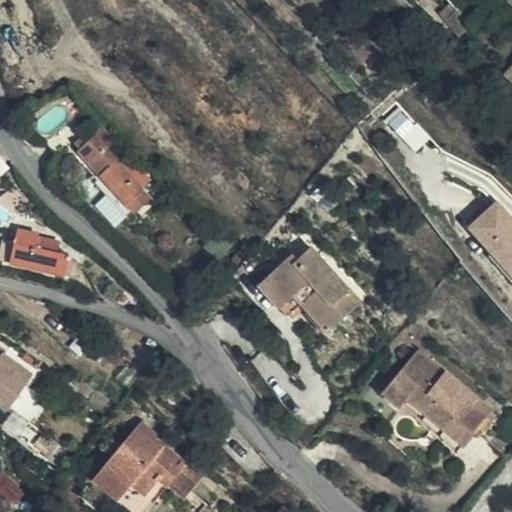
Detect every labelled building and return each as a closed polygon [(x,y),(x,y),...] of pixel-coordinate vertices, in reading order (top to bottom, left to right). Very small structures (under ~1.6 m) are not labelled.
[(448,0),(430,0),(460,34),(471,25),(459,12),(448,0)] [(387,119),(402,137),(413,128),(397,110),(387,119)] [(99,117),(99,115),(99,114),(98,113),(97,112),(96,112),(94,111),(93,111),(92,112),(90,114),(90,115),(91,117),(91,118),(92,119),(93,120),(94,120),(95,120),(96,119),(98,119),(99,117)] [(103,144),(109,140),(113,137),(98,122),(79,139),(74,143),(82,151),(96,137),(103,144)] [(74,143),(79,139),(67,125),(48,141),(59,157),(74,143)] [(413,128),(402,137),(417,152),(427,143),(413,128)] [(122,157),(109,140),(103,144),(96,137),(82,151),(81,153),(103,176),(122,157)] [(0,173),(10,165),(0,153),(0,173)] [(511,214),(499,200),(470,226),(511,272),(511,214)] [(17,229),(14,247),(11,261),(69,274),(71,257),(58,253),(59,244),(38,238),(38,236),(17,229)] [(11,261),(14,247),(5,245),(1,259),(11,261)] [(361,303),(310,247),(297,259),(293,254),(259,285),(287,315),(301,302),(328,331),(361,303)] [(118,357),(93,340),(88,350),(113,366),(118,357)] [(468,400),(472,394),(418,350),(382,392),(400,407),(406,399),(462,446),(487,416),(468,400)] [(0,358),(0,361),(27,380),(32,373),(4,354),(0,358)] [(26,381),(27,380),(0,361),(0,406),(6,411),(26,381)] [(491,411),(472,394),(468,400),(487,416),(491,411)] [(406,399),(400,407),(456,453),(462,446),(406,399)] [(158,480),(178,458),(156,439),(159,437),(142,422),(92,478),(132,511),(140,511),(163,485),(158,480)] [(202,441),(202,437),(202,434),(200,431),(197,429),(193,428),(190,428),(186,430),(184,432),(183,436),(183,439),(184,443),(187,446),(190,447),(193,447),(197,446),(200,444),(202,441)] [(181,501),(201,477),(178,458),(158,480),(163,485),(166,488),(181,501)] [(140,511),(145,511),(166,488),(163,485),(140,511)]
